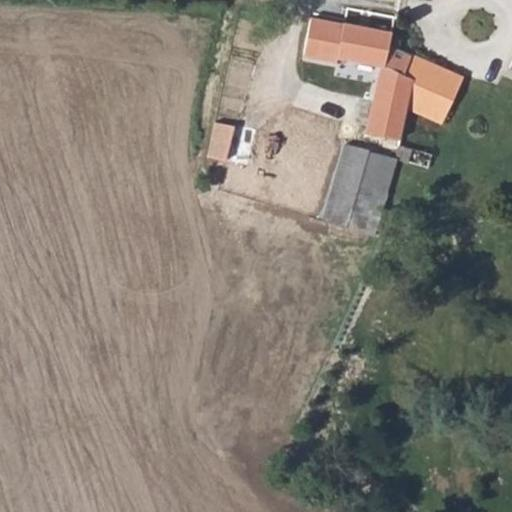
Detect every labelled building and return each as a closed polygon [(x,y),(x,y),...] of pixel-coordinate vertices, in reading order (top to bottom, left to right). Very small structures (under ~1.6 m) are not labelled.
[(335,57),(379,64),(383,65),(388,44),(394,15),(364,8),(360,25),(342,22),(335,57)] [(461,76),(388,44),(383,65),(414,79),(407,109),(440,123),(461,76)] [(364,131),(399,140),(401,134),(407,109),(414,79),(383,65),(379,64),(364,131)] [(262,203),(312,217),(339,121),(290,106),(262,203)] [(229,124),(212,120),(205,157),(220,161),(229,124)] [(213,197),(246,205),(263,132),(229,124),(220,161),(213,197)] [(398,146),(417,151),(420,139),(401,134),(399,140),(398,146)] [(322,222),(344,227),(367,151),(343,145),(322,222)] [(429,153),(417,151),(398,146),(395,159),(426,167),(429,153)] [(372,235),(395,159),(367,151),(344,227),(372,235)]
